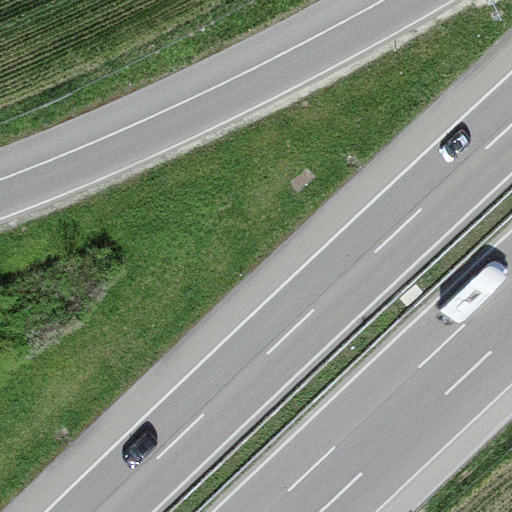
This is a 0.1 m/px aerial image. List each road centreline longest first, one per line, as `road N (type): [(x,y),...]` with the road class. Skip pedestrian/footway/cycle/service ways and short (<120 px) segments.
road 1 (motorway): [(511,124),(101,511)]
road 2 (motorway): [(417,0),(231,98),(0,199)]
road 3 (motorway): [(266,511),(511,280)]
